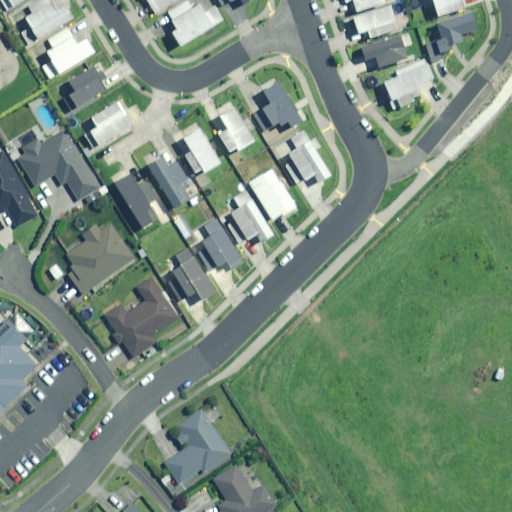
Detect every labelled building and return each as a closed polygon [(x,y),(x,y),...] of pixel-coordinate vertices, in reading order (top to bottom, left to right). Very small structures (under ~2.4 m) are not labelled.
[(24,0),(1,0),(8,10),(24,0)] [(147,0),(156,14),(177,0),(147,0)] [(384,0),(345,0),(347,3),(354,1),(357,11),(385,3),(384,0)] [(423,0),(426,9),(435,6),(439,16),(464,8),(461,0),(423,0)] [(193,9),(188,1),(168,13),(178,29),(172,33),(181,47),(223,21),(215,7),(205,13),(200,4),(193,9)] [(30,45),(71,20),(62,5),(55,9),(52,4),(27,19),(31,27),(22,33),(30,45)] [(397,30),(390,7),(354,18),(358,34),(368,31),(370,38),(397,30)] [(437,24),(438,26),(430,29),(434,42),(425,44),(431,64),(443,60),(441,54),(452,51),(450,45),(463,41),(461,35),(477,31),(472,13),(437,24)] [(78,42),(70,27),(49,40),(54,49),(48,53),(53,61),(43,66),(51,80),(95,53),(85,38),(78,42)] [(407,59),(399,35),(362,48),(366,62),(376,59),(379,68),(407,59)] [(433,80),(425,59),(396,70),(399,78),(384,83),(394,110),(415,102),(413,98),(419,96),(416,87),(433,80)] [(107,90),(93,68),(70,83),(76,93),(64,101),(71,112),(107,90)] [(265,132),(279,124),(281,127),(288,123),(291,128),(303,122),(281,83),(264,92),(271,105),(255,115),(265,132)] [(118,102),(91,118),(97,129),(91,133),(99,146),(133,126),(118,102)] [(236,148),(238,152),(254,143),(234,109),(221,117),(228,129),(219,134),(230,152),(236,148)] [(209,144),(197,123),(181,133),(192,150),(184,155),(196,174),(203,169),(205,173),(220,164),(215,154),(220,151),(214,141),(209,144)] [(62,187),(69,183),(80,201),(100,189),(64,130),(44,143),(41,144),(38,140),(24,148),(29,155),(19,161),(35,187),(55,175),(62,187)] [(310,142),(304,131),(292,139),(298,149),(289,154),(294,162),(286,166),(298,185),(314,175),(319,183),(331,176),(315,150),(320,147),(315,139),(310,142)] [(0,155),(0,212),(7,209),(18,229),(38,218),(3,153),(0,155)] [(168,169),(162,159),(149,167),(175,208),(190,199),(184,190),(181,185),(188,180),(177,163),(168,169)] [(295,207),(272,169),(250,183),(273,221),(295,207)] [(139,188),(131,175),(115,184),(143,229),(158,219),(150,205),(157,201),(146,183),(139,188)] [(274,236),(248,191),(235,198),(241,209),(232,214),(236,221),(228,225),(240,245),(257,235),(261,243),(274,236)] [(203,242),(206,248),(199,253),(211,272),(219,267),(227,262),(232,270),(245,262),(217,218),(205,226),(212,236),(203,242)] [(135,259),(111,224),(100,232),(96,225),(83,234),(87,241),(66,255),(76,269),(69,274),(83,295),(135,259)] [(216,294),(191,248),(176,256),(182,267),(173,272),(177,280),(170,284),(180,303),(198,293),(202,301),(216,294)] [(106,316),(116,332),(111,336),(118,346),(123,343),(134,359),(157,344),(152,337),(179,319),(152,278),(136,288),(146,302),(127,315),(121,306),(106,316)] [(0,416),(32,385),(26,379),(42,364),(24,345),(37,332),(19,313),(18,312),(0,329),(0,416)] [(230,454),(199,409),(173,426),(179,434),(173,438),(181,450),(162,463),(177,485),(199,470),(201,473),(230,454)] [(253,493),(235,465),(214,479),(227,499),(218,505),(222,511),(265,511),(274,506),(261,487),(253,493)]
